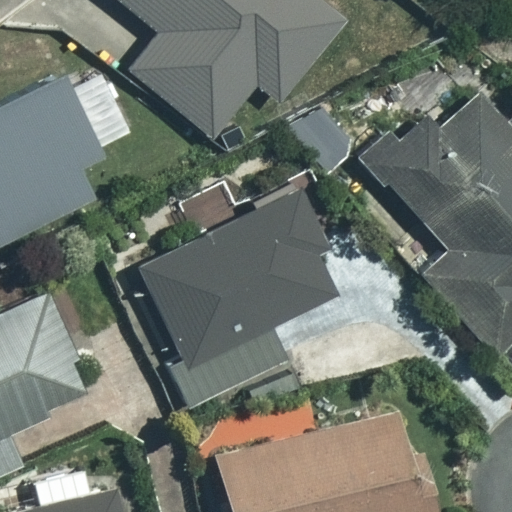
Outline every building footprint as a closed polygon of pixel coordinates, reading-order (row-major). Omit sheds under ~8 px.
[(113,0),(147,27),(117,64),(203,134),(246,81),(270,100),(339,16),(318,0),(113,0)] [(0,235),(84,196),(69,165),(92,154),(51,70),(0,94),(0,235)] [(511,140),(447,71),(354,157),(445,254),(420,277),(493,355),(511,337),(511,140)] [(339,295),(294,196),(135,268),(177,361),(166,366),(185,408),(282,365),(266,329),(339,295)] [(80,398),(41,299),(0,315),(0,476),(19,469),(3,429),(80,398)] [(420,511),(397,416),(213,461),(225,511),(420,511)] [(124,511),(121,496),(46,511),(124,511)]
